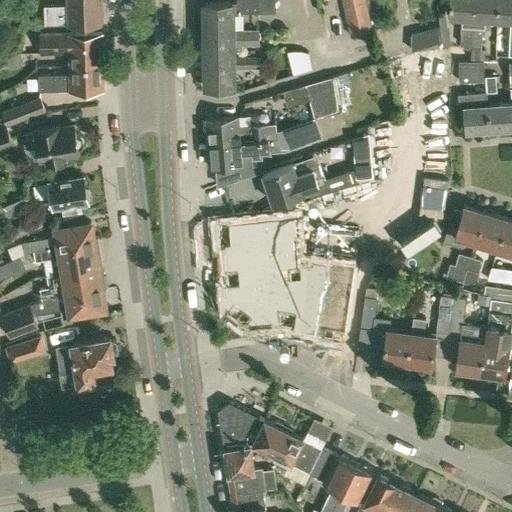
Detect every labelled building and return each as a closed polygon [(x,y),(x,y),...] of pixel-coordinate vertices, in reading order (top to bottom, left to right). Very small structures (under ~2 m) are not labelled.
[(102,0),(68,0),(68,4),(45,5),(46,24),(103,22),(102,0)] [(259,11),(258,0),(238,0),(238,3),(233,3),(233,1),(205,1),(205,29),(234,29),(233,13),(244,13),(244,11),(259,11)] [(373,29),(366,0),(342,0),(350,35),(373,29)] [(450,0),(450,15),(461,16),(459,42),(463,42),(462,47),(471,47),(472,47),(474,0),(450,0)] [(481,47),(482,44),(481,44),(482,33),(486,33),(486,18),(498,18),(499,0),(474,0),(472,47),(471,60),(484,60),(484,47),(481,47)] [(511,0),(499,0),(498,18),(511,19),(508,54),(511,54),(511,0)] [(440,26),(411,29),(412,45),(442,42),(440,26)] [(244,38),(258,38),(258,28),(244,29),(244,38)] [(234,29),(205,29),(205,56),(234,56),(234,55),(234,44),(234,29)] [(87,60),(104,59),(103,32),(41,34),(42,52),(70,52),(71,65),(87,64),(87,60)] [(387,58),(394,78),(413,72),(405,51),(387,58)] [(234,56),(205,56),(205,85),(234,85),(234,67),(234,56)] [(258,65),(258,56),(244,56),(244,67),(258,67),(258,65)] [(87,64),(71,65),(69,65),(69,73),(42,74),(43,90),(70,89),(70,90),(105,89),(104,59),(87,60),(87,64)] [(458,79),(484,80),(484,60),(471,60),(470,60),(459,60),(458,71),(458,79)] [(306,83),(314,116),(338,107),(336,97),(334,75),(306,83)] [(495,75),(486,75),(487,90),(496,90),(495,75)] [(488,103),(487,91),(458,93),(460,118),(464,118),(465,130),(490,128),(488,103)] [(40,95),(1,110),(7,126),(46,110),(40,95)] [(488,103),(490,128),(511,126),(511,109),(511,101),(488,103)] [(239,115),(206,117),(208,142),(269,136),(276,136),(276,130),(277,130),(276,122),(268,123),(258,124),(258,114),(239,115)] [(269,136),(208,142),(210,166),(215,165),(243,163),(242,152),(269,150),(283,149),(306,140),(299,122),(277,130),(276,130),(276,136),(269,136)] [(80,152),(79,148),(81,148),(82,146),(83,145),(83,143),(83,142),(83,140),(82,138),(81,137),(79,136),(78,136),(76,125),(61,127),(60,124),(37,127),(38,131),(23,133),(25,148),(38,146),(40,162),(65,158),(65,155),(80,152)] [(0,145),(13,141),(7,126),(0,129),(0,145)] [(353,137),(357,176),(373,175),(372,157),(369,132),(353,137)] [(378,132),(370,133),(371,145),(379,144),(378,132)] [(379,144),(371,145),(372,157),(380,156),(379,144)] [(380,156),(372,157),(373,169),(381,168),(380,156)] [(292,162),(263,172),(263,173),(273,202),(327,182),(322,165),(296,173),(292,162)] [(381,168),(373,169),(374,181),(382,180),(381,168)] [(82,212),(81,202),(88,201),(88,199),(91,197),(90,189),(86,188),(84,175),(50,180),(50,182),(35,184),(37,197),(52,194),(54,206),(61,205),(63,219),(82,212)] [(359,179),(348,182),(350,190),(362,186),(359,179)] [(348,182),(336,186),(339,194),(350,190),(348,182)] [(336,186),(325,190),(328,198),(339,194),(336,186)] [(7,207),(28,198),(23,187),(2,196),(7,207)] [(325,190),(314,194),(316,202),(328,198),(325,190)] [(314,194),(302,198),(305,206),(316,202),(314,194)] [(302,198),(291,202),(294,209),(305,206),(302,198)] [(463,209),(454,206),(444,240),(462,246),(464,237),(476,241),(485,210),(465,204),(463,209)] [(485,210),(476,241),(497,247),(507,216),(485,210)] [(294,215),(218,222),(221,245),(224,244),(227,271),(229,271),(230,283),(224,283),(227,306),(229,308),(227,310),(243,323),(245,321),(249,324),(282,321),(281,318),(294,320),(293,327),(322,332),(322,335),(344,339),(355,263),(333,260),(332,263),(312,259),(312,262),(296,264),(294,238),(296,237),(294,215)] [(511,217),(507,216),(497,247),(511,251),(511,217)] [(33,248),(33,250),(34,250),(95,241),(95,239),(92,222),(57,227),(58,235),(23,241),(25,251),(33,248)] [(435,222),(425,229),(430,235),(440,228),(435,222)] [(425,229),(416,236),(421,243),(430,235),(425,229)] [(416,236),(407,244),(412,250),(421,243),(416,236)] [(95,241),(34,250),(36,258),(50,256),(52,272),(64,270),(98,264),(97,256),(100,254),(98,239),(95,239),(95,241)] [(407,244),(397,251),(402,257),(412,250),(407,244)] [(397,251),(388,259),(393,265),(402,257),(397,251)] [(455,264),(450,263),(446,276),(463,282),(468,268),(467,268),(471,256),(459,252),(455,264)] [(20,255),(12,258),(4,262),(10,274),(25,267),(20,256),(20,255)] [(467,268),(468,268),(479,272),(483,260),(471,256),(467,268)] [(46,273),(49,287),(41,288),(43,298),(102,289),(103,290),(106,290),(103,274),(100,273),(98,264),(64,270),(52,272),(46,273)] [(511,282),(511,268),(491,265),(488,279),(511,282)] [(492,295),(491,298),(511,300),(511,288),(485,285),(484,293),(492,295)] [(43,298),(43,299),(3,314),(11,335),(37,325),(32,313),(70,307),(71,312),(105,306),(103,290),(102,289),(43,298)] [(366,296),(361,326),(377,328),(374,346),(384,348),(384,352),(383,358),(408,362),(412,331),(389,328),(391,318),(375,315),(377,297),(366,296)] [(442,296),(440,307),(436,331),(449,332),(452,309),(453,298),(442,296)] [(452,309),(449,332),(460,334),(455,369),(480,372),(486,327),(462,324),(466,298),(454,296),(453,298),(452,309)] [(511,300),(491,298),(490,304),(490,310),(511,312),(511,300)] [(486,327),(480,372),(505,376),(507,358),(509,358),(511,347),(509,347),(511,322),(511,312),(490,310),(487,327),(486,327)] [(412,331),(408,362),(432,365),(434,354),(436,334),(424,333),(426,318),(413,316),(412,331)] [(5,345),(11,362),(48,350),(42,333),(5,345)] [(77,383),(77,384),(94,381),(92,369),(112,366),(110,357),(114,356),(113,352),(117,349),(115,340),(111,340),(110,335),(70,342),(75,369),(59,372),(62,385),(77,383)] [(227,471),(230,490),(240,489),(241,490),(263,487),(263,488),(276,486),(274,466),(262,468),(261,464),(254,465),(250,440),(251,438),(254,439),(265,415),(233,399),(219,409),(228,471),(227,471)] [(41,411),(15,415),(17,427),(43,424),(41,411)] [(265,415),(254,439),(276,450),(275,452),(309,469),(322,443),(285,425),(284,421),(277,418),(274,420),(265,415)] [(326,511),(330,511),(356,460),(322,443),(309,469),(324,477),(323,479),(333,484),(321,509),(326,511)] [(374,469),(356,460),(330,511),(341,511),(351,492),(360,497),(374,469)] [(380,511),(396,480),(378,471),(364,499),(373,504),(369,511),(380,511)] [(402,511),(414,489),(396,480),(380,511),(402,511)] [(263,488),(263,487),(241,490),(240,489),(230,490),(232,508),(234,508),(234,511),(233,511),(283,511),(275,511),(266,511),(265,503),(263,488)] [(430,511),(434,505),(436,500),(437,497),(433,495),(431,497),(418,490),(407,511),(430,511)] [(434,505),(430,511),(452,511),(455,509),(441,502),(442,499),(437,497),(436,500),(434,505)]
